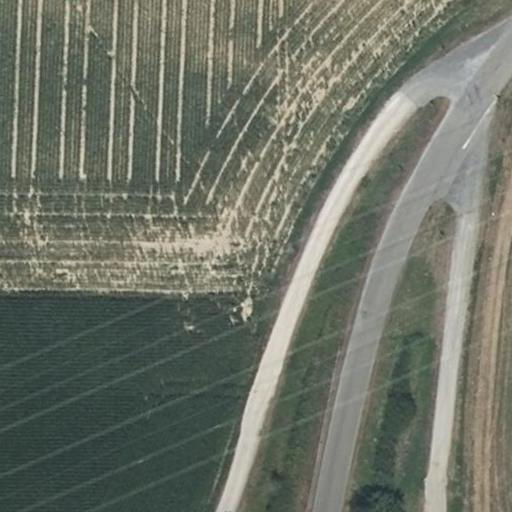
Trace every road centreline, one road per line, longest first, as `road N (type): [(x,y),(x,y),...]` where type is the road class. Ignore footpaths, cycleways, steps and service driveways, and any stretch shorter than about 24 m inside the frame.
road 1 (track): [(224,511),(284,329),(329,218),(369,149),(427,86),(492,76)]
road 2 (unclassified): [(327,511),(395,246),(442,145),(511,54)]
road 3 (track): [(486,85),(446,344),(435,511)]
